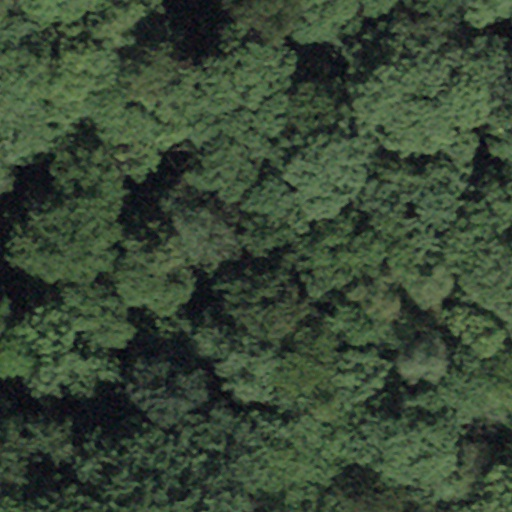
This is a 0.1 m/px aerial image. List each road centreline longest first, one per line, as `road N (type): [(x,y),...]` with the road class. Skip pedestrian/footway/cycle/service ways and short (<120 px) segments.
road 1 (residential): [(319,0),(244,65),(62,113),(27,140),(0,178)]
road 2 (residential): [(511,243),(461,143),(419,0)]
road 3 (residential): [(0,345),(25,439),(13,511)]
